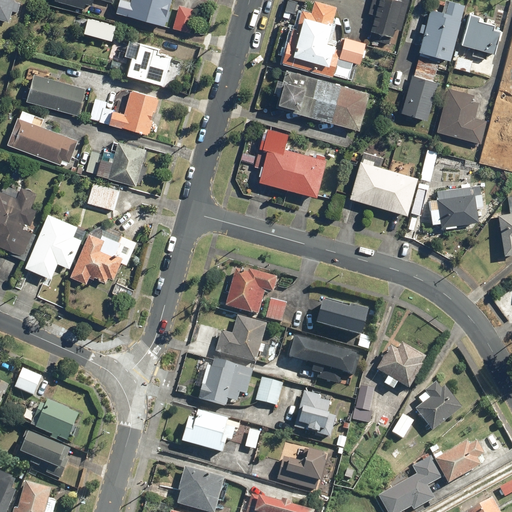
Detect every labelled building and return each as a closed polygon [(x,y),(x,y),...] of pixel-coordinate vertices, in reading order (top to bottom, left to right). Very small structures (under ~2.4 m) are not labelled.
[(20,1),(15,0),(0,0),(0,20),(8,22),(11,12),(17,13),(20,1)] [(54,0),(54,1),(83,9),(85,4),(92,6),(94,0),(101,0),(113,3),(113,0),(54,0)] [(170,0),(130,0),(131,2),(124,0),(119,0),(116,13),(163,26),(170,0)] [(291,27),(281,63),(333,76),(340,51),(326,47),(336,6),(314,0),(311,12),(301,9),(296,29),(291,27)] [(408,0),(371,0),(367,13),(375,16),(370,30),(393,37),(395,28),(400,30),(408,0)] [(443,12),(430,9),(419,52),(449,60),(464,5),(446,0),(443,12)] [(196,10),(178,5),(172,28),(189,33),(196,10)] [(480,16),(470,13),(461,44),(494,53),(500,31),(493,29),(494,24),(479,20),(480,16)] [(88,19),(84,34),(112,41),(115,27),(88,19)] [(366,43),(345,37),(339,59),(360,64),(366,43)] [(137,58),(132,57),(127,75),(161,84),(169,56),(158,53),(159,49),(141,44),(137,58)] [(472,60),(456,56),(452,68),(469,73),(472,60)] [(369,92),(286,69),(275,106),(358,129),(369,92)] [(85,89),(33,74),(26,101),(77,116),(85,89)] [(437,83),(411,75),(400,112),(426,120),(437,83)] [(479,97),(447,88),(436,132),(480,143),(486,120),(474,117),(479,97)] [(130,89),(123,113),(104,108),(106,102),(94,98),(88,119),(148,135),(158,97),(130,89)] [(77,141),(31,123),(34,115),(22,110),(19,118),(17,117),(7,144),(60,165),(62,160),(68,163),(77,141)] [(263,149),(267,150),(259,181),(316,196),(326,160),(284,149),(288,134),(268,128),(263,149)] [(146,149),(118,141),(112,162),(100,159),(101,154),(90,151),(85,172),(135,186),(146,149)] [(417,178),(359,161),(348,197),(406,214),(417,178)] [(119,190),(93,183),(87,202),(114,210),(119,190)] [(437,198),(428,200),(431,223),(439,222),(440,227),(477,221),(476,208),(482,207),(478,184),(436,190),(437,198)] [(0,246),(22,255),(32,232),(22,228),(24,224),(31,208),(37,193),(20,186),(18,191),(4,186),(1,191),(0,190),(0,246)] [(425,196),(414,194),(412,204),(423,206),(425,196)] [(507,213),(496,214),(502,255),(511,253),(511,195),(505,197),(507,213)] [(77,226),(48,213),(25,267),(51,278),(57,263),(69,268),(82,239),(73,236),(77,226)] [(100,238),(89,233),(70,276),(86,283),(89,276),(106,283),(108,277),(113,279),(120,262),(126,265),(136,242),(121,235),(118,242),(102,235),(100,238)] [(247,273),(234,269),(225,307),(258,315),(264,290),(273,293),(277,278),(248,270),(247,273)] [(132,290),(116,283),(112,292),(129,300),(132,290)] [(286,303),(269,299),(264,318),(281,322),(286,303)] [(348,308),(322,301),(315,324),(360,336),(367,310),(349,305),(348,308)] [(231,334),(221,331),(215,352),(255,363),(266,324),(236,316),(231,334)] [(360,353),(295,335),(289,355),(315,362),(313,370),(320,372),(318,377),(339,382),(343,370),(354,373),(360,353)] [(396,350),(389,346),(375,370),(386,377),(382,384),(392,389),(396,382),(407,389),(421,365),(420,364),(424,357),(400,343),(396,350)] [(252,370),(213,360),(211,367),(206,366),(197,399),(225,406),(227,400),(236,402),(239,392),(246,394),(252,370)] [(41,376),(22,368),(14,388),(33,396),(41,376)] [(281,383),(260,378),(254,400),(275,406),(281,383)] [(0,400),(2,396),(4,396),(8,385),(0,381),(0,400)] [(428,397),(413,409),(431,431),(461,407),(443,385),(439,388),(434,382),(423,391),(428,397)] [(372,389),(358,386),(354,408),(353,408),(351,419),(368,423),(370,412),(368,412),(372,389)] [(319,395),(302,391),(293,427),(329,437),(335,417),(326,415),(329,402),(318,399),(319,395)] [(79,414),(47,400),(45,405),(40,403),(33,418),(38,421),(35,428),(67,442),(79,414)] [(197,410),(194,419),(187,417),(181,442),(222,453),(226,440),(231,441),(234,428),(238,429),(239,424),(227,421),(228,419),(197,410)] [(401,414),(390,432),(401,439),(412,421),(401,414)] [(259,431),(248,429),(244,447),(254,449),(259,431)] [(70,449),(25,430),(13,457),(46,471),(45,473),(60,479),(68,460),(65,459),(70,449)] [(465,441),(434,459),(447,483),(479,466),(475,458),(482,454),(475,441),(468,445),(465,441)] [(396,447),(389,453),(394,459),(401,454),(396,447)] [(300,461),(282,457),(276,480),(313,490),(315,481),(321,482),(326,462),(321,460),(322,454),(303,449),(300,461)] [(415,475),(377,495),(386,511),(400,511),(410,507),(412,510),(433,498),(426,485),(441,477),(429,456),(411,466),(415,475)] [(214,511),(224,478),(184,467),(177,491),(180,491),(176,505),(203,511),(214,511)] [(0,501),(9,477),(0,472),(0,501)] [(511,478),(497,487),(503,497),(511,491),(511,478)] [(48,497),(50,488),(24,481),(17,508),(13,507),(11,511),(52,511),(55,500),(48,497)] [(313,511),(314,510),(251,493),(245,511),(313,511)] [(498,511),(491,498),(465,511),(498,511)]
